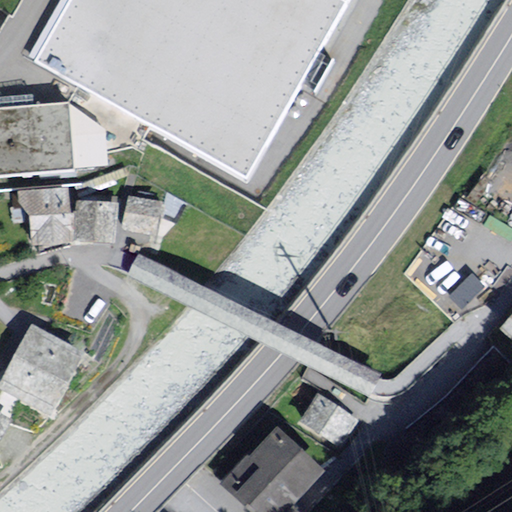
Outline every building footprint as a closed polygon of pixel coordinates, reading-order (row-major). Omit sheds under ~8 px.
[(85,0),(48,69),(260,181),(356,0),(85,0)] [(66,106),(0,111),(0,174),(72,168),(66,106)] [(34,245),(71,243),(68,191),(11,193),(12,217),(32,216),(34,245)] [(163,200),(129,195),(124,229),(159,233),(163,200)] [(115,201),(76,200),(74,241),(113,243),(115,201)] [(459,295),(470,300),(479,280),(467,275),(459,295)] [(511,313),(498,329),(511,341),(511,313)] [(87,355),(32,326),(0,386),(0,389),(54,418),(87,355)] [(361,420),(320,394),(303,421),(344,446),(361,420)] [(0,439),(12,420),(0,413),(0,439)] [(284,511),(323,474),(277,428),(224,481),(255,511),(284,511)]
